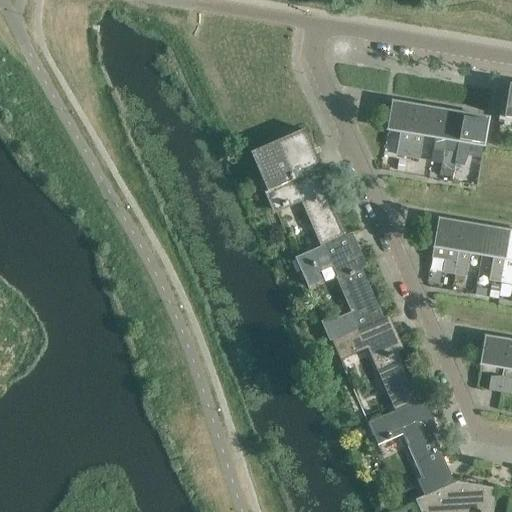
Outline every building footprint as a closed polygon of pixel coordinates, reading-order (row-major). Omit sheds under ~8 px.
[(408,157),(416,107),(391,103),(387,130),(400,132),(398,143),(399,155),(408,157)] [(435,138),(440,111),(416,107),(408,157),(417,159),(422,147),(423,136),(435,138)] [(458,142),(463,115),(440,111),(435,138),(458,142)] [(483,147),(488,119),(463,115),(458,142),(457,152),(454,165),(464,167),(468,155),(470,144),(483,147)] [(347,235),(326,187),(318,170),(321,168),(304,130),(250,153),(275,211),(302,199),(323,246),(347,235)] [(454,165),(457,152),(445,151),(445,164),(454,165)] [(458,252),(463,224),(438,220),(433,248),(458,252)] [(481,256),(486,228),(463,224),(458,252),(456,261),(454,274),(464,276),(468,265),(469,254),(481,256)] [(501,282),(509,232),(486,228),(481,256),(493,258),(491,269),(491,281),(501,282)] [(511,232),(509,232),(501,282),(510,284),(511,278),(511,232)] [(383,318),(361,269),(367,267),(352,233),(347,235),(323,246),(295,258),(308,287),(320,282),(316,273),(333,266),(339,278),(337,279),(342,289),(343,289),(354,313),(336,321),(342,335),(383,318)] [(454,274),(456,261),(445,261),(445,273),(454,274)] [(419,400),(398,352),(403,349),(388,315),(383,318),(342,335),(331,340),(339,360),(369,347),(375,360),(372,361),(377,371),(379,370),(397,410),(419,400)] [(504,369),(509,342),(484,338),(480,365),(504,369)] [(501,392),(503,378),(491,378),(492,390),(501,392)] [(510,393),(511,387),(511,381),(503,378),(501,392),(510,393)] [(453,481),(428,423),(433,421),(423,399),(419,400),(397,410),(367,423),(377,445),(388,440),(388,441),(392,439),(392,438),(402,434),(422,478),(416,480),(423,496),(456,482),(455,480),(453,481)] [(419,511),(491,511),(495,489),(456,482),(423,496),(415,500),(419,511)]
